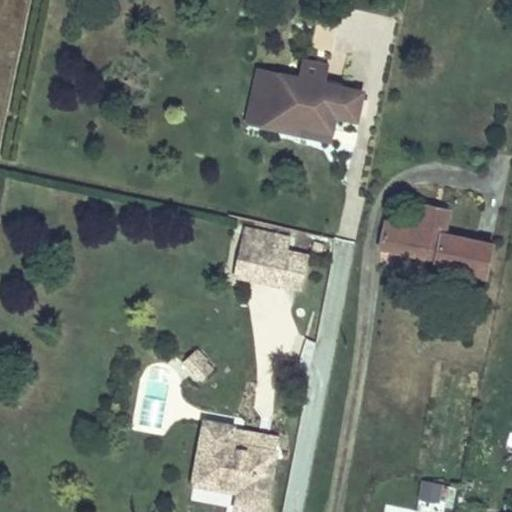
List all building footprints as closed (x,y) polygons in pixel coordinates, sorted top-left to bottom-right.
[(353,115),(359,88),(338,84),(256,67),(245,119),(269,124),(270,116),(294,121),(295,118),(329,125),(332,111),(353,115)] [(397,218),(392,245),(446,256),(445,262),(492,272),(498,239),(451,230),(456,207),(431,201),(426,223),(397,218)] [(284,253),(287,240),(246,231),(243,244),(284,253)] [(284,253),(243,244),(238,273),(295,285),(301,257),(284,253)] [(196,382),(215,370),(200,346),(181,358),(196,382)] [(238,429),(208,423),(196,482),(240,492),(237,506),(261,511),(264,511),(276,453),(235,444),(238,429)] [(279,437),(238,429),(235,444),(276,453),(279,437)] [(421,497),(443,500),(445,481),(423,478),(421,497)]
